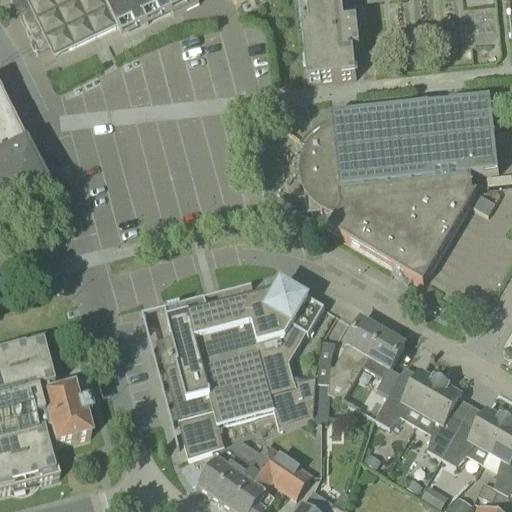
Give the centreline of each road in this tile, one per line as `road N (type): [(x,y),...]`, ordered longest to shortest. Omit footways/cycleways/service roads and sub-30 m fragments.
road 1 (residential): [(94,291),(241,254),(278,258),(472,369)]
road 2 (unclassified): [(156,495),(94,291)]
road 3 (unclassified): [(76,229),(32,100),(0,42)]
